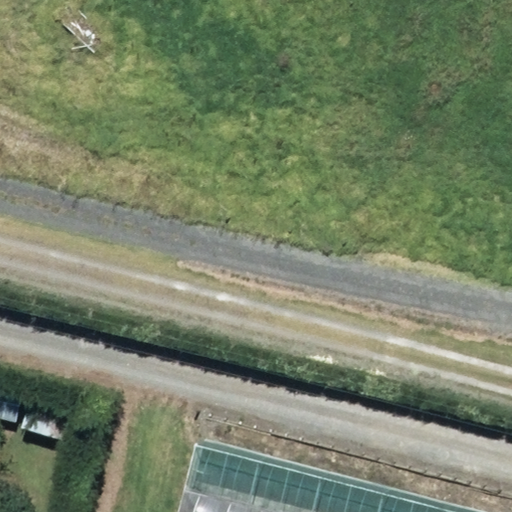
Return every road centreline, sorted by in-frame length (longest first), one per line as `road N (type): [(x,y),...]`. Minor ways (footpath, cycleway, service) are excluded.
road 1 (unknown): [(0,324),(373,436),(511,464)]
road 2 (unknown): [(0,171),(511,312)]
